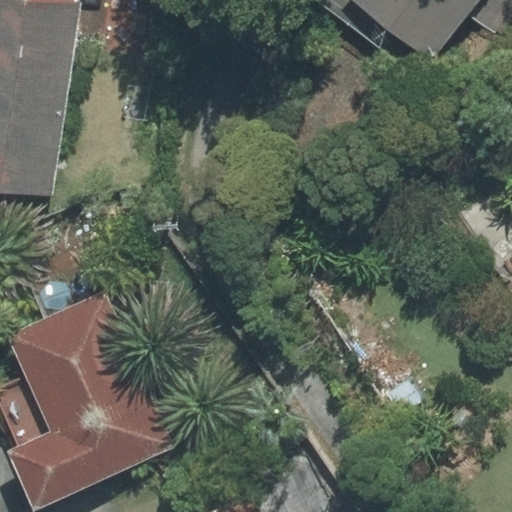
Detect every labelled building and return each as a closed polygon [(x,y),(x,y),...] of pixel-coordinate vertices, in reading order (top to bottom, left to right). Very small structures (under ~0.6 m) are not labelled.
[(0,0),(0,184),(72,189),(78,108),(85,0),(0,0)] [(442,53),(478,0),(370,0),(369,2),(442,53)] [(511,167),(453,213),(511,288),(511,167)] [(123,285),(19,327),(37,370),(0,385),(0,389),(44,501),(83,485),(187,443),(123,285)] [(272,511),(258,486),(212,511),(272,511)]
